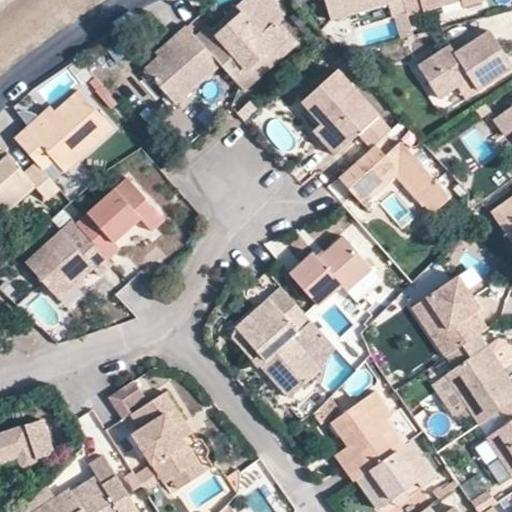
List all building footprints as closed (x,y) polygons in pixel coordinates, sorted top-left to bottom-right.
[(195,36),(221,64),(230,74),(243,62),(250,69),(270,50),(276,55),(290,42),(273,24),(277,19),(259,0),(257,0),(243,13),(219,35),(213,28),(209,23),(195,36)] [(327,0),(332,15),(357,7),(381,0),(327,0)] [(387,0),(381,0),(357,7),(361,23),(392,14),(387,0)] [(405,0),(410,17),(426,12),(424,6),(443,0),(462,0),(463,1),(465,9),(484,3),(483,0),(405,0)] [(443,0),(424,6),(426,12),(463,1),(462,0),(443,0)] [(219,35),(243,13),(237,6),(213,28),(219,35)] [(461,52),(485,29),(474,18),(451,41),(461,52)] [(195,36),(186,25),(155,52),(159,56),(145,68),(176,103),(221,64),(195,36)] [(439,99),(458,87),(471,79),(478,91),(511,69),(511,67),(490,33),(457,55),(451,48),(419,70),(439,99)] [(377,143),(393,129),(339,69),(303,102),(321,124),(313,132),(335,156),(359,135),(371,149),(377,143)] [(471,79),(458,87),(467,99),(478,91),(471,79)] [(27,128),(15,138),(35,160),(45,170),(55,161),(66,172),(112,128),(79,90),(32,132),(27,128)] [(511,104),(491,120),(503,138),(511,133),(511,104)] [(509,162),(511,160),(511,133),(503,138),(496,143),(509,162)] [(371,149),(339,178),(365,205),(396,177),(431,215),(452,197),(402,141),(387,156),(377,143),(371,149)] [(45,170),(35,160),(24,171),(9,155),(0,162),(0,220),(36,186),(49,200),(61,188),(45,170)] [(131,178),(79,225),(80,226),(92,239),(108,257),(120,245),(117,239),(141,217),(155,229),(167,218),(131,178)] [(511,199),(497,210),(511,231),(511,199)] [(92,239),(80,226),(67,237),(64,234),(30,265),(61,297),(94,267),(101,274),(114,263),(108,257),(92,239)] [(319,258),(314,251),(291,273),(319,305),(342,285),(349,290),(373,268),(344,235),(319,258)] [(481,334),(493,326),(482,308),(476,299),(482,295),(468,274),(426,301),(439,321),(428,327),(447,357),(464,346),(481,334)] [(137,278),(117,294),(136,317),(155,301),(137,278)] [(293,337),(312,321),(282,287),(237,327),(266,359),(267,361),(270,358),(299,390),(322,369),(293,337)] [(476,299),(482,308),(487,304),(482,295),(476,299)] [(415,309),(428,327),(439,321),(426,301),(415,309)] [(335,347),(312,321),(293,337),(322,369),(335,347)] [(489,347),(481,334),(464,346),(472,358),(489,347)] [(447,357),(439,362),(447,376),(460,394),(481,425),(500,412),(511,403),(511,382),(506,387),(498,377),(504,369),(489,347),(472,358),(464,346),(447,357)] [(290,398),(299,390),(270,358),(267,361),(266,359),(259,365),(290,398)] [(506,387),(511,382),(511,380),(504,369),(498,377),(506,387)] [(460,394),(447,376),(435,383),(448,402),(460,394)] [(110,398),(124,420),(131,415),(149,403),(135,382),(110,398)] [(166,482),(173,478),(199,463),(176,428),(187,421),(168,391),(149,403),(131,415),(141,431),(135,434),(152,461),(158,470),(166,482)] [(335,457),(353,483),(356,481),(407,444),(389,419),(394,414),(377,391),(332,422),(348,447),(335,457)] [(511,403),(500,412),(508,425),(488,438),(511,475),(511,403)] [(0,464),(19,458),(21,465),(27,468),(31,468),(36,465),(36,457),(53,452),(42,419),(0,432),(0,464)] [(437,477),(412,441),(407,444),(356,481),(377,509),(417,481),(423,487),(437,477)] [(140,511),(141,511),(105,455),(89,465),(96,475),(72,491),(69,488),(33,511),(140,511)] [(158,470),(152,461),(134,474),(140,482),(158,470)] [(199,463),(173,478),(179,488),(204,472),(199,463)] [(488,491),(471,503),(477,511),(482,511),(496,503),(488,491)]
